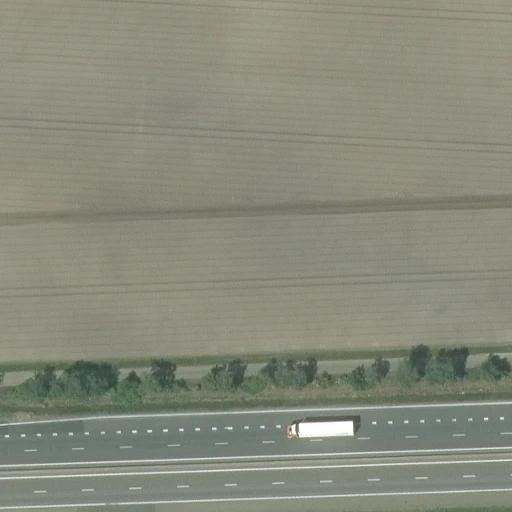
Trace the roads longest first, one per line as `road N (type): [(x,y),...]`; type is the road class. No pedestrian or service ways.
road 1 (unclassified): [(511,363),(0,382)]
road 2 (motorway): [(0,495),(511,476)]
road 3 (motorway): [(511,434),(0,452)]
